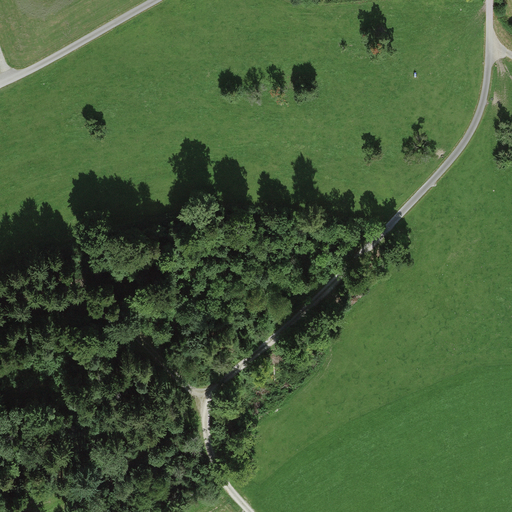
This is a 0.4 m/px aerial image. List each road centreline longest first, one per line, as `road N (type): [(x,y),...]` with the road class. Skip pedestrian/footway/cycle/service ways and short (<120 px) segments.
road 1 (track): [(448,163),(205,402),(212,453),(246,511)]
road 2 (track): [(0,313),(62,303),(96,309),(205,402)]
road 3 (track): [(0,83),(157,0)]
road 4 (unclassified): [(491,0),(481,110),(448,163)]
